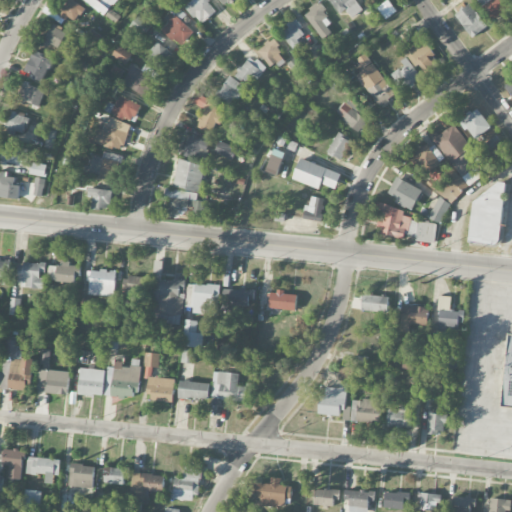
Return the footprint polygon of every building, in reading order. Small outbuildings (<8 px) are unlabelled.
[(75,25),(85,6),(73,0),(67,0),(59,16),(75,25)] [(86,0),(104,15),(116,0),(86,0)] [(201,24),(216,12),(206,0),(193,0),(186,6),(201,24)] [(346,10),(353,19),(363,11),(354,0),(330,0),(341,14),(346,10)] [(481,0),(494,19),(511,8),(506,0),(481,0)] [(396,13),(390,1),(378,7),(385,19),(396,13)] [(455,14),(472,38),(488,27),(470,3),(455,14)] [(336,30),(317,5),(304,14),(323,40),(336,30)] [(180,46),(194,31),(181,20),(186,15),(178,7),(167,19),(170,22),(162,30),(180,46)] [(151,26),(138,15),(129,26),(142,37),(151,26)] [(308,35),(296,20),(280,31),(292,47),(308,35)] [(67,32),(51,25),(44,43),(59,49),(67,32)] [(433,57),(437,54),(424,41),(411,54),(429,74),(440,64),(433,57)] [(147,60),(165,69),(173,52),(155,43),(147,60)] [(127,63),(131,53),(116,47),(112,57),(127,63)] [(33,51),(25,72),(45,80),(53,59),(33,51)] [(357,60),(365,69),(357,75),(380,106),(396,94),(365,54),(357,60)] [(266,68),(250,56),(235,75),(251,87),(266,68)] [(408,63),(393,75),(404,90),(420,79),(408,63)] [(142,70),(131,65),(122,85),(148,96),(159,71),(145,65),(142,70)] [(238,100),(246,87),(229,77),(215,99),(228,108),(234,98),(238,100)] [(38,109),(45,90),(23,83),(17,102),(38,109)] [(132,123),(141,105),(119,95),(111,113),(132,123)] [(356,133),(369,122),(350,100),(337,111),(356,133)] [(196,127),(214,133),(220,115),(218,115),(221,107),(207,102),(205,110),(202,109),(196,127)] [(460,119),(472,139),(491,129),(479,108),(460,119)] [(29,117),(12,113),(8,129),(26,133),(29,117)] [(89,140),(122,151),(131,124),(109,117),(105,130),(93,126),(89,140)] [(484,164),(454,122),(432,137),(468,187),(486,174),(481,166),(484,164)] [(341,160),(353,140),(339,132),(327,152),(341,160)] [(183,154),(205,161),(211,143),(189,136),(183,154)] [(214,152),(232,160),(237,149),(220,141),(214,152)] [(30,168),(29,174),(45,176),(47,165),(31,162),(34,148),(4,142),(0,163),(30,168)] [(440,166),(427,145),(414,153),(428,174),(440,166)] [(267,172),(278,175),(285,152),(273,149),(267,172)] [(89,176),(117,180),(120,154),(104,152),(103,157),(92,155),(89,176)] [(293,179),(319,189),(322,183),(336,189),(341,174),(301,158),(293,179)] [(205,165),(179,160),(173,186),(200,191),(205,165)] [(454,204),(470,183),(449,168),(439,181),(433,176),(427,184),(454,204)] [(15,175),(0,173),(0,196),(19,199),(20,186),(14,185),(15,175)] [(413,211),(423,190),(396,177),(388,194),(397,198),(395,202),(413,211)] [(42,196),(45,179),(36,178),(33,195),(42,196)] [(88,195),(93,196),(92,206),(110,208),(112,190),(89,188),(88,195)] [(197,193),(166,189),(165,196),(171,197),(168,214),(182,217),(184,207),(193,208),(192,214),(209,217),(211,203),(196,200),(197,193)] [(473,189),(469,243),(501,245),(504,191),(473,189)] [(325,198),(311,196),(310,206),(305,205),(303,218),(322,221),(325,198)] [(429,218),(440,224),(451,204),(439,197),(429,218)] [(405,238),(410,217),(404,216),(405,209),(375,203),(374,209),(384,211),(379,233),(405,238)] [(438,224),(410,221),(408,238),(436,240),(438,224)] [(0,276),(8,277),(9,260),(0,260),(0,276)] [(48,281),(78,282),(79,266),(69,265),(70,261),(60,261),(60,266),(48,266),(48,281)] [(43,272),(45,273),(46,263),(20,263),(19,288),(42,289),(43,272)] [(90,270),(90,279),(89,279),(89,295),(115,297),(116,271),(90,270)] [(151,278),(123,276),(122,293),(150,295),(151,278)] [(160,279),(158,324),(182,325),(185,280),(160,279)] [(186,307),(193,307),(193,314),(219,315),(220,285),(186,284),(186,307)] [(230,292),(229,317),(236,317),(237,306),(252,307),(253,290),(224,288),(224,292),(230,292)] [(296,310),(297,293),(270,292),(270,309),(296,310)] [(389,311),(389,296),(353,295),(353,310),(389,311)] [(462,331),(463,310),(451,310),(451,297),(439,296),(438,330),(462,331)] [(20,315),(20,298),(10,298),(9,315),(20,315)] [(410,325),(428,326),(428,307),(402,306),(401,331),(410,332),(410,325)] [(203,321),(184,320),(183,347),(203,348),(203,321)] [(501,407),(511,407),(511,333),(508,333),(501,407)] [(18,357),(18,340),(7,340),(6,357),(18,357)] [(40,364),(49,365),(50,350),(41,349),(40,364)] [(194,351),(181,350),(181,363),(194,364),(194,351)] [(458,373),(459,355),(443,354),(443,350),(429,350),(428,372),(458,373)] [(145,367),(158,367),(159,354),(146,353),(145,367)] [(238,366),(238,355),(217,354),(217,366),(238,366)] [(11,358),(10,390),(27,390),(27,382),(33,382),(34,359),(11,358)] [(140,368),(108,364),(106,380),(113,380),(111,395),(137,398),(140,368)] [(351,369),(340,367),(339,379),(349,381),(351,369)] [(103,395),(105,370),(80,369),(79,394),(103,395)] [(38,393),(69,394),(70,371),(39,370),(38,393)] [(212,400),(249,402),(250,385),(238,384),(239,373),(213,372),(212,400)] [(174,402),(174,378),(149,378),(148,401),(174,402)] [(180,381),(179,399),(209,401),(210,383),(180,381)] [(382,423),(383,401),(352,399),(352,407),(346,406),(347,387),(320,385),(319,415),(342,416),(342,420),(382,423)] [(412,403),(388,402),(388,426),(412,427),(412,403)] [(428,433),(445,434),(446,414),(429,413),(428,433)] [(10,466),(9,478),(21,480),(25,451),(5,449),(2,465),(10,466)] [(60,475),(61,459),(27,458),(27,474),(60,475)] [(69,485),(93,487),(95,466),(71,464),(69,485)] [(198,501),(200,464),(185,464),(184,479),(175,478),(174,499),(198,501)] [(125,485),(125,468),(106,467),(105,484),(125,485)] [(148,492),(164,492),(164,475),(132,474),(131,502),(148,502),(148,492)] [(281,478),(271,477),(271,484),(258,483),(257,499),(264,499),(264,505),(289,507),(290,486),(281,486),(281,478)] [(315,488),(314,505),(336,506),(337,490),(315,488)] [(24,509),(41,509),(41,491),(25,490),(24,509)] [(368,511),(369,501),(374,501),(374,491),(346,490),(345,511),(368,511)] [(408,493),(385,491),(384,508),(407,510),(408,493)] [(73,511),(75,494),(60,493),(59,511),(73,511)] [(439,494),(419,493),(419,510),(439,510),(439,494)] [(455,496),(454,511),(470,511),(471,507),(476,507),(476,497),(455,496)] [(508,511),(509,499),(489,498),(488,511),(508,511)] [(95,511),(106,511),(107,499),(95,499),(95,511)]
